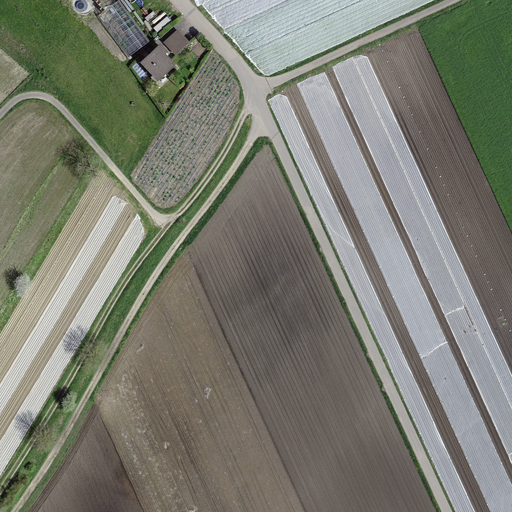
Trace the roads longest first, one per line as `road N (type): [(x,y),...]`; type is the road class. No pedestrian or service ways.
road 1 (track): [(0,485),(132,269),(219,160),(262,89),(457,0)]
road 2 (unclassified): [(179,0),(262,89),(446,511)]
road 3 (track): [(268,116),(153,280),(16,511)]
road 4 (track): [(0,119),(37,96),(56,105),(168,223)]
